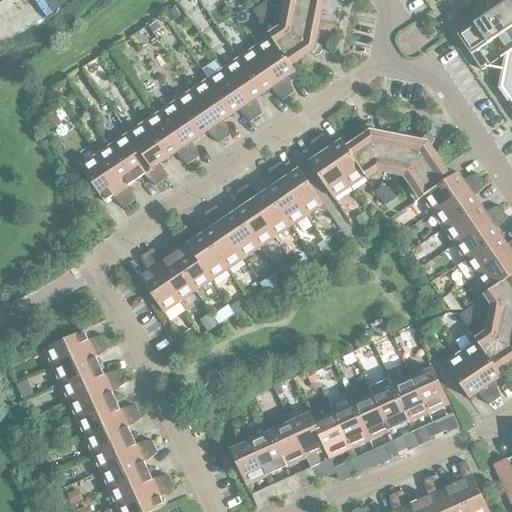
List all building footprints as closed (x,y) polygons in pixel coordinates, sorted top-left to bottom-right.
[(284,0),(285,1),(280,27),(268,35),(270,37),(291,66),(303,57),(300,52),(311,35),(317,36),(323,6),(317,5),(316,0),(284,0)] [(511,26),(511,0),(509,0),(492,11),(505,31),(511,26)] [(267,1),(252,11),(260,22),(267,17),(270,5),(267,1)] [(478,49),(505,31),(492,11),(457,35),(471,55),(478,49)] [(295,72),(291,66),(270,37),(255,48),(288,97),(294,93),(290,83),(287,78),(295,72)] [(282,101),(288,97),(255,48),(239,59),(263,94),(271,89),(274,93),(282,101)] [(484,58),(478,49),(471,55),(477,63),(484,58)] [(511,50),(508,53),(501,88),(511,103),(511,50)] [(489,66),(484,58),(477,63),(481,71),(489,66)] [(255,100),(263,94),(239,59),(223,70),(256,118),(262,114),(258,104),(255,100)] [(250,122),(256,118),(223,70),(207,80),(231,116),(239,110),(242,115),(250,122)] [(191,91),(224,140),(230,136),(226,126),(223,121),(231,116),(207,80),(191,91)] [(218,144),(224,140),(191,91),(175,102),(200,137),(208,132),(211,136),(218,144)] [(192,143),(200,137),(175,102),(159,113),(193,161),(198,157),(194,147),(192,143)] [(193,161),(159,113),(144,123),(168,159),(176,153),(179,158),(187,165),(193,161)] [(160,164),(168,159),(144,123),(128,134),(161,183),(167,179),(163,169),(160,164)] [(155,187),(161,183),(128,134),(112,145),(136,180),(144,175),(147,179),(155,187)] [(322,134),(316,138),(349,187),(365,177),(346,147),(341,141),(333,146),(330,142),(322,134)] [(412,188),(443,167),(435,154),(430,157),(412,146),(413,140),(383,134),(382,140),(362,144),(358,139),(346,147),(365,177),(367,180),(378,172),(404,177),(412,188)] [(316,138),(310,142),(314,153),(317,157),(309,163),(333,198),(349,187),(316,138)] [(128,186),(136,180),(112,145),(96,156),(129,204),(135,200),(131,190),(128,186)] [(123,208),(129,204),(96,156),(80,167),(104,202),(112,196),(115,201),(123,208)] [(287,171),(279,163),(273,167),(306,216),(323,205),(299,169),(290,175),(287,171)] [(306,216),(273,167),(268,171),(272,181),(275,186),(266,191),(290,227),(306,216)] [(433,213),(482,180),(478,174),(467,178),(463,181),(457,173),(422,197),(433,213)] [(482,180),(433,213),(443,229),(479,205),(474,197),(478,194),(486,186),(482,180)] [(256,192),(248,185),(242,189),(275,238),(290,227),(266,191),(259,197),(256,192)] [(375,192),(385,206),(399,197),(395,190),(382,187),(375,192)] [(242,189),(236,193),(240,203),(243,207),(235,213),(259,248),(275,238),(242,189)] [(479,205),(443,229),(454,245),(503,212),(499,206),(489,210),(484,213),(479,205)] [(210,210),(243,259),(259,248),(235,213),(227,218),(224,214),(216,206),(210,210)] [(203,234),(227,270),(243,259),(210,210),(204,214),(208,224),(211,229),(203,234)] [(503,212),(454,245),(465,261),(501,237),(495,229),(499,226),(507,218),(503,212)] [(178,232),(211,280),(227,270),(203,234),(195,240),(192,235),(184,228),(178,232)] [(196,291),(211,280),(178,232),(172,236),(176,246),(179,250),(172,256),(196,291)] [(511,252),(511,241),(510,242),(506,245),(501,237),(465,261),(476,277),(511,252)] [(160,257),(152,249),(147,253),(180,302),(196,291),(172,256),(163,261),(160,257)] [(511,252),(476,277),(486,292),(511,275),(511,252)] [(180,302),(147,253),(141,257),(145,267),(148,272),(139,278),(163,313),(180,302)] [(476,342),(497,370),(509,362),(506,357),(511,347),(511,275),(486,292),(483,294),(491,306),(486,331),(475,339),(476,342)] [(476,310),(473,306),(459,315),(466,327),(474,322),(476,310)] [(88,340),(83,331),(44,349),(53,367),(106,343),(103,336),(92,338),(88,340)] [(493,383),(502,377),(497,370),(476,342),(461,352),(494,401),(500,397),(496,387),(493,383)] [(106,343),(53,367),(61,385),(100,367),(96,358),(100,355),(109,349),(106,343)] [(461,352),(445,363),(469,399),(477,393),(480,398),(488,405),(494,401),(461,352)] [(100,367),(61,385),(69,402),(122,377),(119,371),(109,373),(104,375),(100,367)] [(432,369),(413,378),(428,413),(448,404),(432,369)] [(122,377),(69,402),(77,419),(116,401),(112,392),(116,390),(125,384),(122,377)] [(428,413),(413,378),(393,387),(409,422),(428,413)] [(388,379),(369,387),(389,431),(409,422),(393,387),(392,388),(388,379)] [(369,387),(350,396),(370,440),(389,431),(369,387)] [(350,396),(330,405),(350,449),(370,440),(350,396)] [(116,401),(77,419),(85,437),(138,412),(135,406),(125,408),(120,410),(116,401)] [(326,449),(325,449),(329,458),(350,449),(330,405),(311,414),(315,424),(326,449)] [(138,412),(85,437),(93,454),(132,436),(128,427),(132,425),(141,418),(138,412)] [(311,414),(291,423),(306,458),(325,449),(326,449),(315,424),(311,414)] [(433,423),(439,434),(446,431),(440,419),(433,423)] [(246,433),(250,442),(251,441),(267,476),(287,467),(271,432),(267,423),(246,433)] [(291,423),(271,432),(287,467),(306,458),(291,423)] [(430,439),(439,434),(433,423),(424,427),(430,439)] [(132,436),(93,454),(101,471),(154,447),(151,441),(141,443),(136,445),(132,436)] [(399,452),(406,449),(401,437),(394,441),(399,452)] [(251,441),(250,442),(231,451),(246,485),(267,476),(251,441)] [(399,452),(394,441),(385,445),(391,456),(399,452)] [(154,447),(101,471),(109,489),(148,471),(144,462),(148,460),(157,453),(154,447)] [(360,470),(367,467),(362,455),(355,459),(360,470)] [(360,470),(355,459),(346,463),(351,474),(360,470)] [(511,504),(511,469),(507,459),(493,465),(511,505),(511,504)] [(463,480),(454,484),(467,511),(488,511),(466,461),(459,465),(461,475),(463,480)] [(311,468),(316,480),(324,476),(318,464),(311,468)] [(308,483),(316,480),(311,468),(302,472),(308,483)] [(148,471),(109,489),(117,506),(170,481),(167,475),(157,478),(152,480),(148,471)] [(443,484),(437,475),(430,478),(445,511),(467,511),(454,484),(445,488),(443,484)] [(428,496),(419,500),(424,511),(445,511),(430,478),(424,481),(426,491),(428,496)] [(170,481),(117,506),(119,511),(151,511),(164,506),(160,497),(165,495),(173,488),(170,481)] [(284,494),(279,482),(271,486),(277,498),(284,494)] [(277,498),(271,486),(263,489),(269,501),(277,498)] [(395,494),(403,511),(424,511),(419,500),(411,504),(408,499),(402,491),(395,494)] [(393,511),(403,511),(395,494),(389,497),(391,507),(393,511)]
